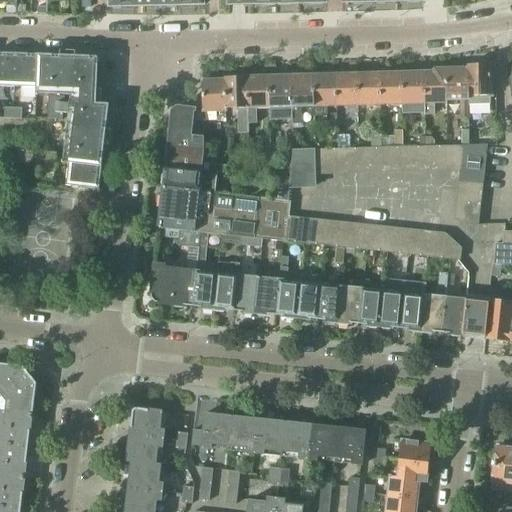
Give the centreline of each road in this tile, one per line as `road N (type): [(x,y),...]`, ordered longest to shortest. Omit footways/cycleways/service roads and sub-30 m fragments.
road 1 (residential): [(101,338),(130,366),(467,402)]
road 2 (residential): [(138,40),(428,34),(511,21)]
road 3 (residential): [(470,377),(101,338)]
road 4 (residential): [(101,338),(126,193),(138,40)]
road 5 (residential): [(101,338),(76,383),(64,511)]
road 6 (residential): [(138,40),(0,31)]
